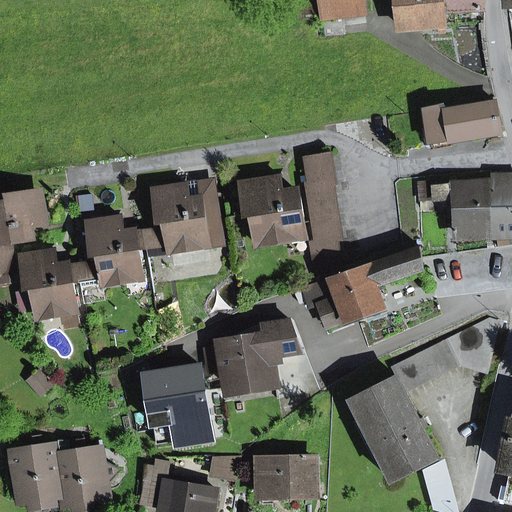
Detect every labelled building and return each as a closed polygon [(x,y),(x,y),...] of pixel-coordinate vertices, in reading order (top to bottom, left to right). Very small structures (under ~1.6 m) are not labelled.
[(295,0),(298,18),(322,15),(320,0),(295,0)] [(366,15),(364,0),(320,0),(322,15),(323,20),(366,15)] [(439,26),(446,25),(443,0),(400,0),(403,29),(439,26)] [(485,9),(484,0),(444,0),(446,12),(485,9)] [(446,112),(445,106),(424,110),(430,145),(502,132),(497,103),(446,112)] [(335,184),(337,184),(333,156),(306,160),(310,188),(335,184)] [(511,174),(492,175),(492,183),(494,234),(511,232),(511,174)] [(299,192),(294,191),(284,192),(282,177),(241,184),(247,215),(252,214),(257,245),(292,239),(291,233),(307,231),(301,195),(299,192)] [(11,196),(16,195),(14,180),(0,182),(0,203),(12,202),(11,196)] [(208,224),(220,222),(213,181),(189,185),(191,200),(204,198),(208,224)] [(459,236),(494,234),(492,183),(435,186),(434,181),(420,182),(421,201),(456,198),(459,236)] [(337,197),(335,184),(310,188),(308,188),(310,202),(337,197)] [(191,200),(189,185),(155,190),(160,222),(165,221),(166,227),(169,246),(170,251),(196,247),(196,241),(210,239),(210,242),(223,240),(220,222),(208,224),(204,198),(191,200)] [(13,243),(35,240),(33,227),(48,225),(43,191),(16,195),(11,196),(12,202),(0,203),(0,273),(18,270),(13,243)] [(90,196),(82,197),(83,211),(91,210),(90,196)] [(339,211),(337,197),(310,202),(312,215),(339,211)] [(341,225),(339,211),(312,215),(314,229),(341,225)] [(125,233),(123,218),(89,223),(94,255),(92,255),(93,262),(79,264),(82,282),(83,288),(104,284),(130,280),(129,274),(144,272),(141,251),(137,231),(125,233)] [(339,239),(343,238),(341,225),(314,229),(316,242),(339,239)] [(145,230),(137,231),(141,251),(169,246),(166,227),(145,230)] [(308,240),(307,231),(291,233),(292,239),(257,245),(258,248),(308,240)] [(212,249),(210,242),(210,239),(196,241),(196,247),(170,251),(171,255),(212,249)] [(341,253),(339,239),(316,242),(311,243),(313,257),(341,253)] [(321,306),(330,328),(384,310),(376,286),(425,270),(421,247),(304,289),(311,309),(321,306)] [(75,284),(72,264),(59,266),(56,251),(22,256),(27,288),(33,287),(34,290),(37,313),(38,318),(65,313),(64,307),(78,305),(75,284)] [(343,267),(341,253),(313,257),(316,271),(343,267)] [(75,284),(82,282),(79,264),(79,263),(72,264),(75,284)] [(145,282),(144,272),(129,274),(130,280),(104,284),(104,288),(145,282)] [(23,315),(37,313),(34,290),(19,292),(23,315)] [(80,315),(78,305),(64,307),(65,313),(38,318),(39,321),(80,315)] [(405,392),(460,365),(488,374),(500,322),(490,319),(393,368),(398,379),(405,392)] [(225,363),(229,387),(276,381),(273,363),(281,362),(280,354),(302,350),(292,321),(265,326),(267,338),(207,348),(210,365),(225,363)] [(178,446),(213,440),(202,367),(147,376),(158,445),(177,442),(178,446)] [(30,381),(42,395),(52,387),(40,373),(30,381)] [(439,459),(405,392),(398,379),(354,401),(395,482),(439,459)] [(28,451),(44,448),(42,436),(26,438),(28,451)] [(60,456),(88,452),(86,439),(58,444),(58,446),(60,456)] [(58,497),(63,496),(65,496),(63,484),(59,456),(60,456),(58,446),(44,448),(28,451),(13,453),(21,502),(29,501),(58,497)] [(63,484),(65,496),(63,496),(65,506),(74,505),(102,500),(110,499),(108,484),(104,461),(102,450),(88,452),(60,456),(59,456),(63,484)] [(241,457),(214,458),(212,475),(237,479),(241,457)] [(276,496),(316,495),(316,474),(305,474),(305,460),(261,461),(261,492),(276,491),(276,496)] [(316,460),(305,460),(305,474),(316,474),(316,460)] [(435,510),(440,511),(459,511),(446,460),(424,470),(435,510)] [(104,461),(108,484),(121,470),(104,461)] [(161,511),(214,511),(218,490),(198,488),(199,483),(186,481),(185,486),(165,484),(169,463),(158,461),(157,468),(145,467),(144,492),(142,505),(162,508),(161,511)] [(31,511),(59,507),(58,497),(29,501),(31,511)] [(74,511),(92,511),(103,510),(102,500),(74,505),(74,511)]
